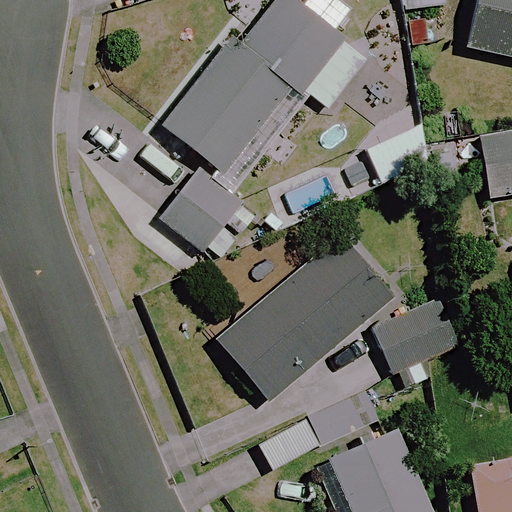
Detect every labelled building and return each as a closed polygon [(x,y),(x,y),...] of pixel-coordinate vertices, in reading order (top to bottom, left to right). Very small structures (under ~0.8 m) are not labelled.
[(313,96),(332,110),(371,60),(347,42),(351,37),(301,0),(281,0),(247,46),(236,38),(167,128),(218,167),(213,174),(203,166),(161,219),(208,256),(250,203),(238,194),(313,96)] [(404,0),(406,11),(452,5),(450,0),(404,0)] [(511,58),(511,0),(477,0),(466,48),(511,58)] [(428,165),(412,128),(334,163),(350,199),(428,165)] [(511,132),(483,137),(492,198),(511,195),(511,132)] [(222,339),(274,401),(401,295),(349,233),(222,339)] [(433,303),(371,329),(392,379),(454,352),(433,303)] [(277,471),(322,446),(323,448),(380,424),(366,392),(309,417),(310,419),(262,446),(277,471)] [(431,511),(397,435),(322,468),(341,511),(431,511)] [(511,511),(511,459),(476,465),(484,511),(511,511)]
